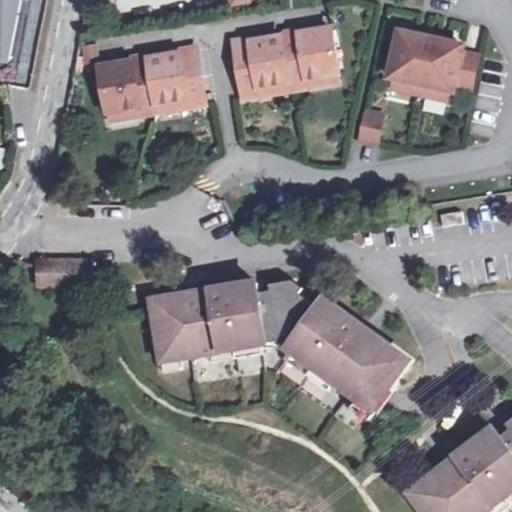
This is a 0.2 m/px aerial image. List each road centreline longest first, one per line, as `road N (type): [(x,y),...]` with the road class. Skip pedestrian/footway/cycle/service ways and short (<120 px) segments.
road 1 (residential): [(240,171),(338,184),(489,158),(500,151),(511,93)]
road 2 (residential): [(0,227),(29,180),(70,0)]
road 3 (residential): [(240,171),(217,27)]
